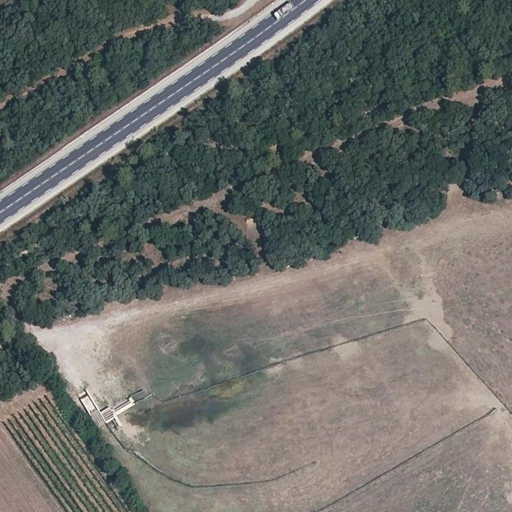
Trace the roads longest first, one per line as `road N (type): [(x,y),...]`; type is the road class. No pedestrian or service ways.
road 1 (primary): [(0,213),(305,0)]
road 2 (track): [(253,0),(229,16),(125,33),(0,96)]
